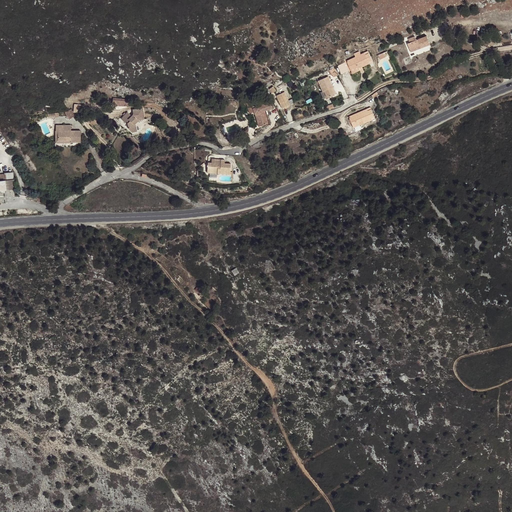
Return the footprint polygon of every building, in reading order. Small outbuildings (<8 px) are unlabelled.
[(427,36),(425,30),(415,34),(418,40),(427,36)] [(430,45),(427,36),(418,40),(417,40),(410,43),(407,44),(410,50),(420,46),(421,48),(430,45)] [(368,51),(361,54),(355,56),(356,57),(346,61),(351,70),(359,66),(358,64),(360,63),(362,67),(373,62),(368,51)] [(338,65),(342,73),(349,71),(345,63),(338,65)] [(338,75),(334,67),(329,70),(331,75),(333,74),(334,77),(338,75)] [(333,87),(331,84),(331,85),(329,82),(330,81),(328,76),(319,80),(321,84),(319,84),(322,91),(324,90),(327,97),(329,96),(330,97),(331,97),(331,96),(334,94),(331,88),(333,87)] [(322,91),(320,92),(323,98),(325,97),(326,99),(330,97),(329,96),(327,97),(324,90),(322,91)] [(286,95),(284,91),(276,95),(282,107),(288,105),(284,95),(286,95)] [(260,112),(256,100),(252,101),(252,99),(250,100),(250,99),(245,100),(244,97),(241,98),(243,104),(246,103),(249,113),(255,111),(255,113),(260,112)] [(144,119),(143,108),(132,110),(133,115),(132,116),(127,112),(126,113),(121,118),(125,122),(126,121),(128,119),(130,121),(128,122),(127,123),(129,129),(132,132),(137,131),(136,126),(134,127),(134,124),(135,123),(140,119),(144,119)] [(375,118),(371,109),(368,111),(367,108),(363,110),(364,112),(358,115),(357,113),(349,116),(353,125),(360,122),(361,124),(375,118)] [(75,116),(71,110),(65,111),(66,114),(69,119),(75,116)] [(71,130),(63,130),(64,125),(56,125),(56,131),(58,131),(58,140),(71,140),(71,142),(81,142),(81,131),(71,130)] [(71,140),(58,140),(58,131),(56,131),(55,131),(55,143),(71,143),(71,142),(71,140)] [(210,168),(210,173),(230,174),(230,172),(231,164),(225,163),(225,160),(211,159),(211,162),(208,162),(207,168),(210,168)] [(9,172),(4,172),(4,174),(5,180),(14,179),(13,172),(10,172),(9,172)] [(0,190),(15,189),(14,179),(5,180),(4,174),(0,174),(0,190)]
